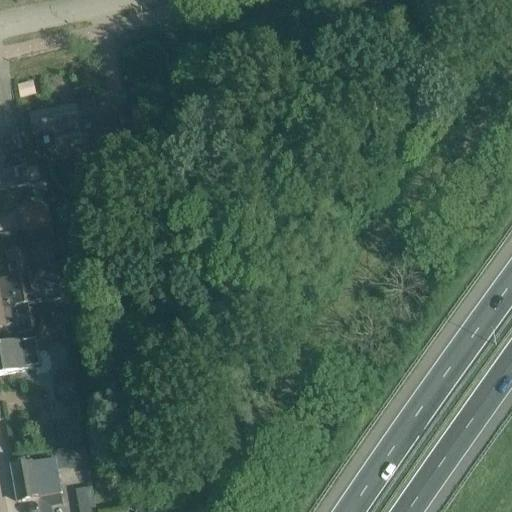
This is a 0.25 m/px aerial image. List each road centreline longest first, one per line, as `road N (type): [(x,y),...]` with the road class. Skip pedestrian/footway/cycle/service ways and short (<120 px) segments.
road 1 (motorway): [(511,283),(350,511)]
road 2 (motorway): [(407,511),(511,365)]
